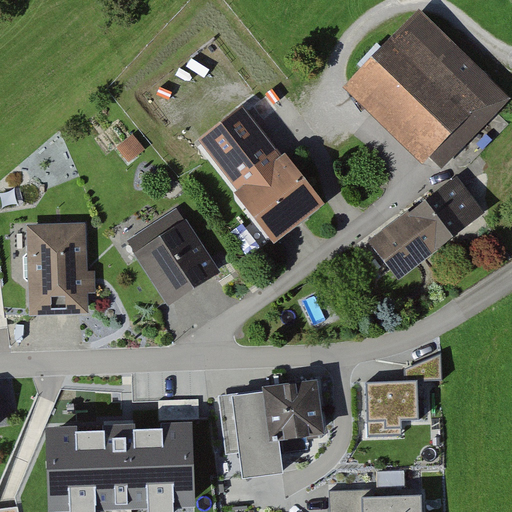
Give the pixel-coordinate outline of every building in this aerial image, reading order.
[(511,103),(426,19),(355,91),(429,164),(436,156),(448,167),(511,103)] [(327,211),(251,109),(206,142),(282,244),(327,211)] [(463,179),(377,245),(407,283),(492,217),(463,179)] [(195,224),(144,255),(175,307),(226,276),(195,224)] [(90,229),(34,231),(37,317),(92,315),(90,229)] [(416,385),(368,386),(369,437),(403,436),(403,426),(417,425),(416,385)] [(220,402),(226,455),(238,454),(241,479),(281,475),(278,447),(325,442),(319,391),(294,394),(241,399),(220,402)] [(199,420),(200,401),(162,400),(161,419),(199,420)] [(193,511),(191,432),(46,436),(48,511),(193,511)] [(376,493),(329,495),(330,511),(422,511),(422,497),(376,499),(376,493)]
